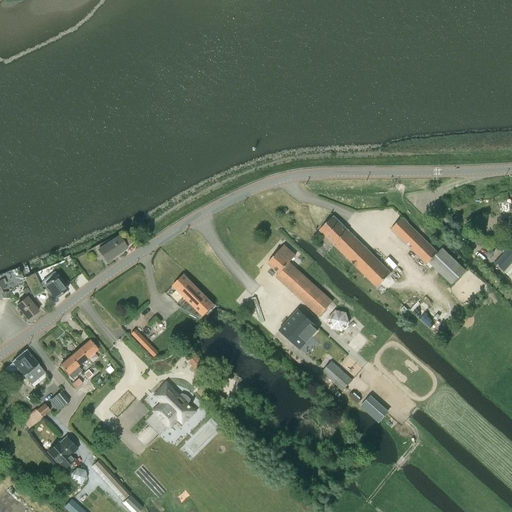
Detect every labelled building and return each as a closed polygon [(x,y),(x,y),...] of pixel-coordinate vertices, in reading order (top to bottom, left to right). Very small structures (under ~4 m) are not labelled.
[(276,203),(270,207),(278,220),(285,216),(276,203)] [(333,216),(319,230),(377,288),(391,273),(333,216)] [(402,217),(390,230),(426,265),(428,262),(438,252),(402,217)] [(475,242),(479,246),(486,239),(482,234),(475,242)] [(127,248),(119,236),(98,250),(106,262),(127,248)] [(511,243),(494,263),(511,279),(511,243)] [(289,263),(296,256),(284,245),(267,264),(279,274),(275,277),(319,317),(333,302),(289,263)] [(438,252),(428,262),(432,266),(451,285),(465,270),(442,248),(438,252)] [(29,264),(20,269),(26,283),(36,278),(29,264)] [(42,282),(47,289),(46,290),(50,295),(51,294),(55,299),(68,289),(57,276),(56,277),(53,273),(42,282)] [(203,317),(214,305),(184,275),(172,286),(203,317)] [(27,287),(23,290),(28,297),(32,294),(27,287)] [(27,297),(16,306),(27,320),(38,311),(27,297)] [(298,309),(279,330),(300,349),(319,329),(298,309)] [(335,310),(328,319),(331,329),(342,332),(350,323),(346,313),(335,310)] [(165,331),(169,335),(186,320),(182,317),(165,331)] [(79,349),(87,358),(98,350),(90,340),(79,349)] [(70,357),(78,367),(87,358),(79,349),(70,357)] [(18,370),(26,380),(31,385),(45,373),(26,350),(11,362),(12,363),(8,367),(13,374),(18,370)] [(68,375),(78,367),(70,357),(60,366),(68,375)] [(100,360),(104,365),(108,362),(104,357),(100,360)] [(322,372),(342,391),(343,391),(352,380),(331,361),(322,372)] [(88,379),(92,375),(88,370),(84,373),(88,379)] [(155,412),(145,422),(148,424),(159,436),(169,426),(170,426),(178,419),(182,423),(194,412),(190,408),(191,407),(190,406),(191,404),(190,400),(186,396),(182,395),(180,397),(167,384),(155,396),(163,404),(155,411),(155,412)] [(61,391),(49,401),(57,411),(69,401),(61,391)] [(28,429),(42,418),(42,417),(50,411),(45,404),(36,411),(35,409),(21,420),(28,429)] [(58,443),(47,453),(63,470),(74,460),(70,456),(77,450),(66,437),(59,444),(58,443)] [(130,494),(99,460),(91,467),(122,501),(130,494)] [(87,479),(85,471),(76,468),(70,474),(73,482),(81,485),(87,479)] [(93,511),(112,511),(113,511),(90,492),(82,501),(93,511)] [(139,511),(142,509),(137,503),(129,496),(126,500),(124,502),(131,509),(129,510),(131,511),(139,511)]
